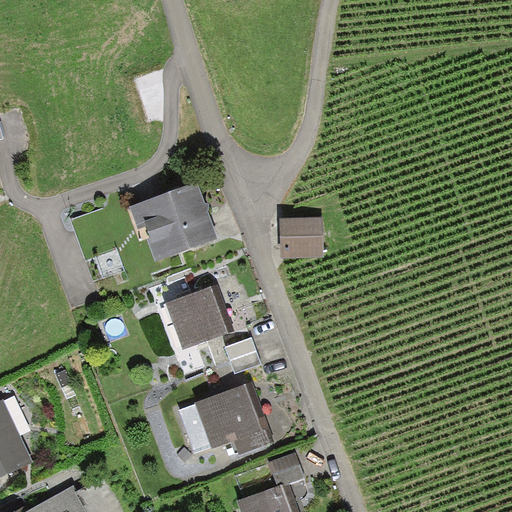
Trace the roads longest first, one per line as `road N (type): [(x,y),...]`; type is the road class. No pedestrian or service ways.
road 1 (residential): [(352,511),(170,0)]
road 2 (unknown): [(255,244),(79,308),(106,415),(49,511)]
road 3 (track): [(237,193),(297,155),(334,0)]
